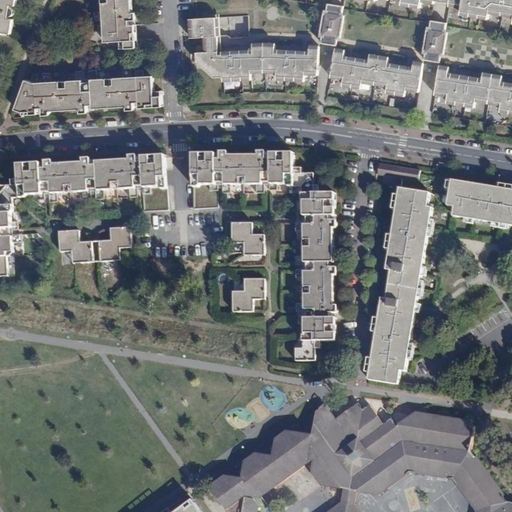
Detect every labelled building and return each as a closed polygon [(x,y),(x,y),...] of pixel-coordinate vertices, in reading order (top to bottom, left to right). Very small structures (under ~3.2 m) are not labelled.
[(0,0),(0,31),(11,34),(14,19),(9,19),(10,16),(11,16),(13,14),(14,13),(15,11),(14,9),(14,8),(11,7),(11,5),(16,6),(17,0),(0,0)] [(135,47),(134,25),(130,25),(130,20),(134,20),(135,20),(136,20),(137,18),(137,15),(136,13),(135,12),(133,12),(132,0),(110,0),(111,5),(103,6),(104,12),(96,12),(96,20),(105,20),(105,24),(99,25),(100,33),(106,32),(106,41),(126,40),(127,48),(135,47)] [(511,0),(372,0),(377,1),(376,0),(403,0),(402,5),(412,7),(421,8),(422,2),(435,4),(435,0),(437,0),(450,2),(449,6),(462,8),(461,15),(470,16),(479,18),(490,19),(491,13),(502,15),(511,16),(511,0)] [(345,15),(343,15),(344,9),(344,6),(328,3),(328,7),(327,12),(324,12),(320,34),(323,35),(322,39),(322,43),(328,44),(337,45),(337,41),(338,37),(341,37),(345,15)] [(218,36),(221,36),(220,17),(191,19),(190,19),(191,38),(204,37),(205,42),(205,52),(196,52),(197,62),(215,78),(224,77),(224,82),(232,81),(242,81),(252,80),(252,74),(262,73),(266,73),(277,74),(277,80),(286,80),(295,81),(305,81),(305,75),(318,75),(320,45),(311,45),(310,51),(291,50),(275,49),(276,43),(263,42),(253,43),(254,49),(220,51),(219,41),(218,36)] [(432,20),(431,20),(431,23),(430,29),(427,28),(424,51),(426,51),(426,56),(425,60),(434,61),(441,62),(441,59),(442,54),(444,54),(448,31),(445,31),(446,25),(447,23),(432,20)] [(336,48),(331,78),(344,80),(343,87),(352,88),(362,90),(363,83),(375,85),(388,87),(387,94),(396,95),(406,97),(407,91),(419,92),(424,62),(415,61),(415,66),(389,62),(390,56),(371,54),(370,59),(345,55),(346,50),(336,48)] [(511,82),(502,81),(503,75),(484,72),(483,78),(449,73),(450,66),(441,65),(436,95),(448,97),(447,103),(455,105),(465,106),(475,108),(476,102),(488,104),(501,106),(500,112),(510,113),(511,113),(511,82)] [(31,112),(39,112),(38,108),(43,108),(43,111),(44,112),(45,114),(46,115),(48,115),(49,115),(50,114),(52,111),(81,109),(82,111),(83,112),(84,113),(86,113),(87,112),(89,109),(89,105),(94,104),(94,109),(128,106),(128,108),(130,110),(132,110),(135,109),(136,106),(136,102),(140,101),(140,106),(149,105),(149,107),(156,107),(156,105),(163,104),(162,95),(155,95),(154,75),(144,76),(144,71),(137,71),(137,76),(132,76),(132,68),(124,68),(124,77),(118,77),(118,84),(106,85),(106,78),(98,78),(98,70),(89,70),(90,79),(85,79),(84,71),(77,71),(77,80),(70,80),(70,87),(59,88),(59,81),(51,81),(51,72),(43,73),(43,82),(38,82),(38,73),(33,74),(31,81),(27,79),(16,109),(22,112),(22,115),(31,115),(31,112)] [(305,312),(305,317),(299,317),(299,325),(305,325),(305,335),(303,335),(303,348),(296,348),(296,361),(309,361),(317,361),(317,349),(322,349),(322,342),(337,342),(337,318),(331,318),(331,313),(339,313),(339,306),(335,306),(335,276),(338,276),(338,268),(331,268),(331,262),(335,262),(335,228),(339,228),(339,221),(331,221),(331,216),(336,216),(336,193),(321,193),(314,193),(314,186),(314,174),(304,174),(295,174),(295,168),(295,153),(272,153),(272,159),(267,159),(267,152),(259,152),(259,156),(229,156),(229,152),(221,152),(221,159),(217,159),(217,154),(194,154),(194,156),(194,208),(219,208),(219,185),(223,185),(223,194),(232,194),(232,185),(245,185),(257,185),(257,193),(265,193),(265,186),(270,186),(270,191),(278,191),(278,185),(288,185),(290,187),(302,187),(302,199),(304,201),(304,210),(299,210),(299,219),(304,219),(304,223),(296,223),(296,231),(304,231),(304,240),(304,257),(296,257),(296,265),(304,265),(304,270),(296,270),(296,279),(305,279),(305,290),(305,304),(296,304),(296,312),(305,312)] [(91,189),(96,189),(96,200),(105,199),(105,191),(117,190),(130,190),(130,198),(139,197),(138,187),(143,187),(144,211),(169,210),(166,157),(166,155),(143,157),(143,163),(139,163),(138,156),(130,156),(131,160),(97,162),(97,165),(91,166),(91,158),(84,159),(84,163),(54,164),(54,161),(45,161),(46,169),(42,169),(41,163),(18,165),(19,180),(19,185),(12,185),(0,186),(0,194),(0,198),(1,206),(0,206),(0,276),(9,276),(7,253),(14,252),(14,243),(22,242),(22,234),(13,235),(13,230),(18,230),(18,222),(13,222),(12,213),(14,211),(13,199),(26,198),(28,196),(37,195),(37,201),(45,201),(45,193),(50,192),(50,203),(58,202),(58,194),(70,193),(83,192),(84,201),(92,200),(91,189)] [(375,163),(415,170),(416,166),(375,159),(375,163)] [(415,174),(415,170),(375,163),(374,170),(414,177),(415,174)] [(511,189),(493,186),(447,179),(446,190),(443,204),(450,205),(449,210),(448,215),(453,215),(460,216),(469,218),(474,219),(487,221),(505,224),(511,225),(511,189)] [(427,219),(429,210),(429,206),(431,191),(396,187),(395,189),(392,211),(390,232),(387,250),(385,268),(390,269),(386,298),(382,297),(379,316),(377,334),(374,358),(372,374),(371,379),(401,383),(403,369),(408,370),(409,358),(413,331),(415,310),(417,301),(417,296),(420,278),(420,276),(421,267),(425,239),(426,229),(427,219)] [(266,250),(266,239),(260,239),(260,236),(253,236),(253,228),(248,228),(248,224),(237,224),(237,230),(233,230),(233,244),(246,244),(246,248),(254,248),(254,256),(262,256),(262,250),(266,250)] [(114,262),(114,253),(122,253),(122,249),(133,248),(132,234),(128,234),(128,228),(117,229),(117,233),(112,233),(112,241),(106,241),(106,245),(101,246),(101,256),(106,256),(106,262),(114,262)] [(74,256),(82,255),(82,263),(90,263),(90,257),(94,257),(93,246),(87,246),(87,243),(81,243),(81,235),(74,235),(74,231),(63,232),(63,238),(60,238),(61,248),(61,252),(74,251),(74,256)] [(114,253),(114,262),(122,261),(122,253),(114,253)] [(82,263),(82,255),(74,256),(74,264),(82,263)] [(254,279),(254,288),(246,288),(246,292),(233,292),(233,306),(237,306),(237,312),(249,312),(249,308),(254,308),(254,300),(261,300),(261,296),(266,296),(266,285),(262,285),(262,279),(254,279)] [(254,288),(254,279),(246,280),(246,288),(254,288)] [(239,511),(242,501),(245,499),(242,511),(258,511),(259,506),(253,498),(261,499),(313,461),(312,473),(322,486),(343,490),(341,502),(327,511),(361,511),(356,504),(358,493),(379,496),(411,473),(453,480),(475,511),(511,511),(511,502),(508,502),(503,495),(504,494),(478,457),(475,458),(471,452),(475,426),(472,421),(416,412),(399,424),(400,425),(398,427),(392,419),(385,424),(370,404),(364,409),(359,402),(337,419),(326,405),(316,412),(312,434),(288,431),(276,439),(272,456),(256,453),(245,462),(242,478),(226,475),(213,484),(212,490),(228,511),(239,511)] [(177,511),(201,511),(193,500),(177,511)]
